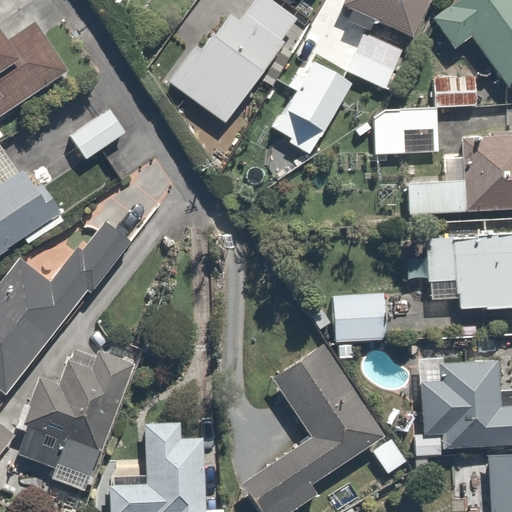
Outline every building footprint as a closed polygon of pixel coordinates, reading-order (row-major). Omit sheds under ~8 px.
[(262,0),(245,0),(234,19),(222,12),(196,52),(183,43),(159,81),(222,121),(289,17),(262,0)] [(383,89),(421,0),(334,0),(333,5),(347,11),(343,20),(361,28),(342,71),(383,89)] [(511,0),(445,0),(426,14),(450,48),(466,37),(503,89),(511,82),(511,0)] [(7,39),(0,28),(0,115),(69,71),(36,20),(7,39)] [(345,83),(306,60),(267,126),(306,149),(345,83)] [(470,105),(468,74),(430,76),(431,107),(470,105)] [(126,131),(108,104),(64,133),(82,160),(126,131)] [(435,109),(369,111),(370,152),(436,150),(435,109)] [(403,178),(404,211),(511,207),(511,132),(461,134),(462,176),(403,178)] [(0,249),(54,212),(22,165),(15,169),(0,147),(0,249)] [(132,243),(105,220),(83,250),(78,247),(52,281),(19,259),(0,282),(0,389),(5,394),(88,290),(92,293),(132,243)] [(511,228),(422,235),(426,297),(453,295),(454,310),(511,306),(511,228)] [(333,342),(386,338),(383,292),(330,295),(333,342)] [(272,380),(310,437),(241,483),(260,511),(292,511),(319,494),(312,485),(385,436),(324,345),(272,380)] [(28,400),(21,397),(11,425),(18,428),(9,453),(50,468),(46,478),(82,491),(129,361),(93,348),(87,364),(63,355),(54,380),(38,374),(28,400)] [(407,434),(408,454),(438,453),(438,444),(511,440),(511,403),(494,404),(492,359),(439,361),(440,378),(414,379),(416,434),(407,434)] [(223,511),(224,509),(206,510),(203,438),(181,439),(180,423),(145,424),(148,485),(109,486),(109,511),(223,511)] [(406,462),(392,440),(373,452),(388,474),(406,462)] [(511,511),(511,449),(484,450),(484,511),(511,511)]
